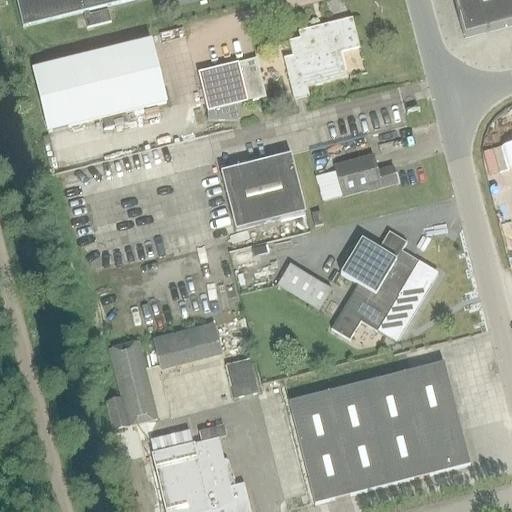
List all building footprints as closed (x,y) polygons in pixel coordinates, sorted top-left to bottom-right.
[(14,0),(22,29),(82,14),(89,40),(138,28),(132,4),(89,15),(88,12),(137,0),(14,0)] [(511,0),(452,0),(463,40),(511,27),(511,0)] [(297,34),(299,40),(288,43),(291,58),(282,60),(293,103),(308,99),(305,89),(345,79),(339,54),(358,49),(351,20),(297,34)] [(47,133),(165,105),(149,42),(32,70),(47,133)] [(255,60),(197,75),(207,114),(207,122),(237,122),(237,120),(240,120),(240,105),(265,99),(255,60)] [(234,232),(304,215),(289,156),(219,174),(234,232)] [(367,194),(396,186),(391,169),(376,173),(371,157),(332,168),(341,199),(366,192),(367,194)] [(313,229),(321,226),(318,214),(310,216),(313,229)] [(357,287),(330,332),(349,343),(360,324),(377,334),(395,346),(397,343),(396,343),(409,321),(422,299),(428,280),(413,271),(418,263),(401,253),(406,244),(388,234),(378,251),(361,241),(339,276),(357,287)] [(317,312),(330,291),(289,266),(277,287),(317,312)] [(151,341),(160,373),(222,358),(213,325),(151,341)] [(112,432),(157,421),(138,344),(108,351),(120,400),(105,404),(112,432)] [(227,364),(234,398),(259,393),(252,359),(227,364)] [(313,507),(385,489),(468,468),(443,365),(288,403),(313,507)] [(216,440),(151,457),(164,511),(248,511),(242,485),(229,489),(216,440)]
